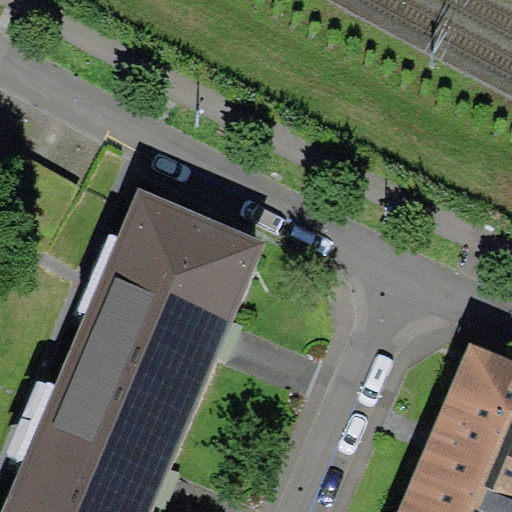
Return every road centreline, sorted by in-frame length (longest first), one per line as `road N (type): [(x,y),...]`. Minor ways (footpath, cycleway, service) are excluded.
road 1 (residential): [(0,61),(402,273)]
road 2 (residential): [(402,273),(294,511)]
road 3 (residential): [(402,273),(511,323)]
